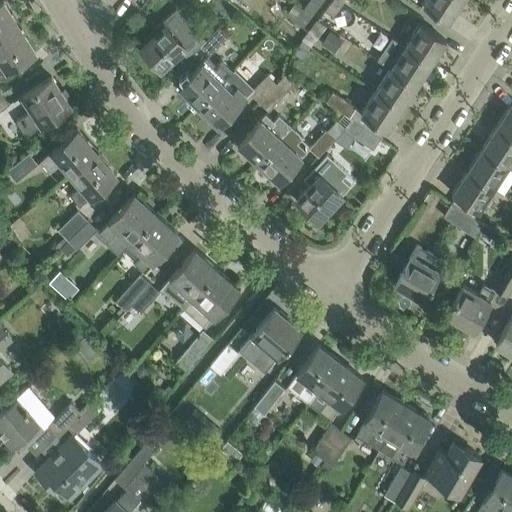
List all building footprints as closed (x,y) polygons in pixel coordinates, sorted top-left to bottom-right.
[(3,0),(2,0),(0,1),(0,37),(20,25),(3,0)] [(228,0),(206,0),(228,18),(238,8),(228,0)] [(310,0),(303,9),(311,15),(322,0),(310,0)] [(334,16),(342,6),(334,0),(332,0),(325,9),(334,16)] [(462,0),(423,0),(422,2),(449,20),(462,0)] [(303,9),(295,20),(303,26),(311,15),(303,9)] [(188,30),(174,14),(140,45),(161,68),(186,45),(180,38),(188,30)] [(327,25),(317,18),(305,34),(315,42),(327,25)] [(420,22),(405,44),(405,45),(431,62),(446,40),(420,22)] [(0,73),(36,50),(20,25),(0,37),(0,73)] [(219,27),(201,45),(209,53),(228,36),(219,27)] [(330,29),(321,43),(335,52),(344,38),(330,29)] [(302,58),(315,42),(305,34),(293,51),(302,58)] [(417,84),(431,62),(405,45),(405,44),(392,36),(377,58),(390,67),(417,84)] [(198,105),(222,81),(234,70),(222,59),(216,65),(207,56),(178,85),(198,105)] [(417,84),(390,67),(375,90),(402,107),(417,84)] [(245,80),(234,70),(222,81),(198,105),(218,124),(247,95),(238,86),(245,80)] [(259,101),(276,83),(267,74),(250,92),(259,101)] [(285,74),(276,83),(259,101),(269,110),(297,81),(285,74)] [(70,104),(52,76),(23,94),(33,109),(17,119),(26,133),(70,104)] [(387,129),(402,107),(375,90),(362,110),(356,106),(349,116),(354,119),(381,136),(386,129),(387,129)] [(333,91),(326,101),(349,116),(356,106),(333,91)] [(0,109),(10,102),(2,92),(0,93),(0,109)] [(511,102),(497,124),(511,134),(511,102)] [(329,112),(316,121),(322,131),(336,121),(329,112)] [(281,137),(291,126),(278,114),(272,119),(265,113),(237,143),(259,163),(282,138),(281,137)] [(381,136),(354,119),(344,129),(373,148),(381,136)] [(508,164),(511,158),(511,134),(497,124),(482,147),(508,164)] [(302,136),(292,127),(291,126),(281,137),(282,138),(259,163),(279,181),(306,151),(296,142),(302,136)] [(71,173),(97,151),(77,128),(40,160),(49,170),(60,161),(71,173)] [(326,130),(309,148),(318,156),(335,138),(326,130)] [(508,164),(482,147),(467,169),(493,187),(508,164)] [(117,174),(97,151),(71,173),(80,184),(69,193),(80,205),(117,174)] [(28,152),(7,169),(16,180),(37,162),(28,152)] [(310,183),(296,197),(319,218),(350,184),(342,177),(347,171),(327,152),(304,177),(310,183)] [(478,209),(493,187),(467,169),(452,192),(478,209)] [(135,193),(101,230),(111,240),(108,242),(120,253),(131,241),(157,212),(135,193)] [(451,202),(443,215),(475,237),(484,224),(451,202)] [(78,209),(58,229),(68,239),(88,219),(78,209)] [(143,271),(179,232),(157,212),(131,241),(143,252),(133,262),(143,271)] [(88,219),(68,239),(77,248),(98,228),(89,219),(88,219)] [(511,285),(511,240),(511,239),(503,252),(509,256),(492,286),(507,294),(511,285)] [(422,299),(445,260),(417,244),(395,283),(422,299)] [(192,296),(217,267),(195,247),(161,287),(183,307),(192,296)] [(240,287),(217,267),(192,296),(183,307),(196,317),(205,326),(240,287)] [(131,303),(151,282),(140,273),(116,300),(126,309),(131,303)] [(160,290),(151,282),(131,303),(141,312),(160,290)] [(473,329),(489,302),(490,300),(489,299),(494,291),(483,284),(478,293),(463,285),(446,312),(473,329)] [(275,306),(240,347),(253,358),(265,369),(278,354),(300,328),(275,306)] [(511,351),(511,313),(496,342),(511,351)] [(0,377),(11,368),(0,355),(0,347),(11,338),(0,323),(0,377)] [(187,369),(214,337),(203,328),(176,360),(187,369)] [(221,373),(238,351),(228,342),(210,364),(221,373)] [(309,401),(340,360),(318,343),(287,385),(309,401)] [(119,359),(130,368),(139,357),(128,348),(119,359)] [(330,418),(362,376),(340,360),(309,401),(319,410),(330,418)] [(274,380),(254,406),(249,413),(257,419),(262,412),(264,414),(284,388),(274,380)] [(379,449),(406,403),(382,389),(355,435),(379,449)] [(0,430),(18,451),(44,428),(15,395),(0,408),(0,430)] [(101,461),(73,434),(97,409),(88,401),(79,410),(80,410),(56,434),(64,442),(37,470),(53,485),(57,481),(69,493),(101,461)] [(71,401),(47,425),(56,434),(80,410),(79,410),(71,401)] [(402,463),(430,417),(406,403),(379,449),(402,463)] [(213,423),(204,435),(210,440),(220,428),(213,423)] [(321,457),(340,430),(330,423),(311,450),(315,453),(321,457)] [(350,437),(340,430),(321,457),(322,458),(332,464),(350,437)] [(461,493),(482,456),(453,440),(447,451),(440,447),(425,472),(461,493)] [(132,511),(131,510),(140,500),(138,498),(158,476),(144,463),(154,451),(145,442),(115,479),(127,489),(117,501),(115,499),(102,511),(132,511)] [(235,446),(229,454),(237,460),(243,452),(235,446)] [(315,453),(310,459),(317,465),(322,458),(315,453)] [(401,465),(384,494),(395,500),(396,498),(411,471),(401,465)] [(507,511),(511,504),(511,474),(501,468),(475,511),(507,511)] [(412,469),(411,471),(396,498),(408,506),(425,477),(412,469)] [(178,497),(165,511),(183,511),(188,506),(178,497)]
